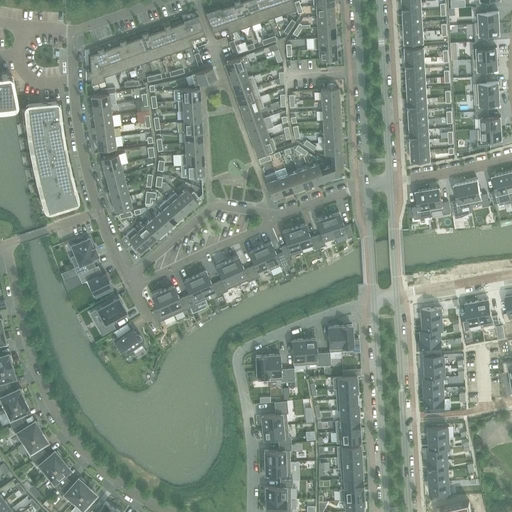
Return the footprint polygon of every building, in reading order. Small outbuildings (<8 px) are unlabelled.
[(240,2),(239,0),(236,0),(233,1),(234,4),(235,3),(239,16),(233,18),(237,30),(251,25),(243,1),(240,2)] [(244,0),(243,1),(251,25),(260,22),(255,10),(261,8),(258,0),(244,0)] [(258,0),(261,8),(255,10),(260,22),(274,17),(267,0),(258,0)] [(267,0),(274,17),(282,15),(277,2),(283,0),(267,0)] [(283,0),(277,2),(282,15),(296,10),(292,0),(283,0)] [(421,0),(403,1),(404,12),(422,11),(421,0)] [(223,8),(221,8),(227,28),(229,33),(237,30),(233,18),(239,16),(235,3),(234,4),(229,5),(228,4),(223,6),(223,8)] [(334,4),(316,5),(317,16),(334,15),(334,4)] [(477,6),(474,6),(474,13),(479,13),(479,23),(499,22),(499,11),(487,11),(486,5),(477,6)] [(227,28),(221,8),(218,9),(217,8),(211,10),(212,11),(206,13),(213,33),(227,28)] [(404,12),(403,12),(404,22),(423,21),(422,11),(404,12)] [(334,15),(317,16),(317,27),(335,26),(334,15)] [(191,41),(191,40),(205,35),(199,16),(192,18),(192,17),(186,19),(187,20),(184,21),(191,41)] [(180,36),(185,49),(193,46),(191,40),(191,41),(184,21),(181,22),(181,21),(175,23),(176,24),(170,26),(174,39),(180,36)] [(423,21),(404,22),(404,32),(423,31),(423,21)] [(479,23),(475,23),(476,41),(484,40),(484,41),(488,40),(488,34),(500,33),(499,22),(479,23)] [(164,28),(162,29),(170,54),(185,49),(180,36),(174,39),(170,26),(169,24),(164,26),(164,28)] [(335,26),(317,27),(318,37),(318,38),(336,37),(335,26)] [(158,44),(162,57),(170,54),(162,29),(159,30),(159,28),(153,30),(153,32),(148,34),(152,46),(158,44)] [(142,36),(140,37),(148,62),(162,57),(158,44),(152,46),(148,34),(147,31),(141,33),(142,36)] [(423,31),(404,32),(405,43),(424,42),(423,31)] [(136,52),(140,64),(148,62),(140,37),(137,38),(136,36),(131,38),(131,40),(126,42),(125,42),(130,54),(136,52)] [(318,37),(313,37),(314,49),(318,49),(318,48),(336,47),(336,37),(318,38),(318,37)] [(120,44),(117,45),(126,69),(140,64),(136,52),(130,54),(125,42),(126,42),(125,39),(119,41),(120,44)] [(476,41),(472,41),(473,59),(497,57),(497,46),(485,47),(484,41),(484,40),(476,41)] [(104,49),(104,50),(103,50),(108,62),(114,60),(118,72),(126,69),(117,45),(115,46),(114,44),(108,46),(109,48),(104,49)] [(424,46),(405,47),(406,58),(407,58),(425,57),(424,46)] [(104,77),(118,72),(114,60),(108,62),(103,50),(104,50),(103,47),(97,49),(98,52),(96,52),(104,77)] [(336,47),(318,48),(318,49),(319,60),(325,59),(326,64),(335,64),(335,59),(337,59),(336,47)] [(106,81),(104,77),(96,52),(90,54),(90,70),(88,70),(88,76),(90,76),(91,86),(106,81)] [(234,59),(224,63),(228,73),(245,67),(249,66),(245,55),(241,57),(234,59)] [(425,57),(407,58),(407,68),(425,67),(425,57)] [(497,57),(473,59),(474,76),(486,75),(486,69),(498,69),(497,57)] [(295,79),(292,66),(286,68),(288,80),(295,79)] [(191,75),(195,86),(216,78),(212,67),(191,75)] [(231,83),(248,77),(245,67),(228,73),(231,83)] [(407,68),(407,79),(426,78),(425,67),(407,68)] [(0,104),(7,103),(15,102),(14,95),(10,76),(8,76),(8,73),(1,74),(0,74),(0,104)] [(248,77),(231,83),(235,94),(256,86),(253,75),(248,77)] [(486,75),(474,76),(475,94),(500,92),(499,81),(487,81),(486,75)] [(426,78),(407,79),(408,89),(426,88),(426,78)] [(321,88),(321,99),(339,98),(339,87),(336,87),(335,83),(327,84),(327,88),(321,88)] [(239,104),(260,96),(256,86),(235,94),(239,104)] [(182,89),(182,99),(182,100),(200,99),(199,88),(182,89)] [(426,88),(408,89),(408,99),(409,99),(427,98),(426,88)] [(500,92),(475,94),(476,111),(488,110),(488,104),(500,103),(500,92)] [(91,95),(92,106),(110,104),(109,93),(91,95)] [(260,96),(239,104),(242,114),(259,108),(264,107),(260,96)] [(321,99),(322,110),(340,109),(339,98),(321,99)] [(427,98),(409,99),(410,109),(428,108),(427,98)] [(178,111),(183,111),(201,110),(200,99),(182,100),(182,99),(177,100),(178,111)] [(62,122),(62,117),(60,106),(58,106),(57,103),(28,106),(30,121),(32,136),(34,151),(37,166),(41,180),(44,195),(49,210),(77,202),(73,187),(69,174),(66,160),(63,146),(61,132),(59,122),(62,122)] [(92,106),(94,117),(112,115),(110,104),(92,106)] [(242,114),(246,124),(263,118),(259,108),(242,114)] [(410,109),(409,109),(409,119),(428,118),(428,108),(410,109)] [(322,110),(323,121),(340,120),(340,109),(322,110)] [(183,111),(183,121),(201,120),(201,110),(183,111)] [(488,110),(476,111),(476,118),(481,118),(481,128),(482,128),(502,127),(501,116),(489,116),(488,110)] [(94,117),(95,128),(113,126),(112,115),(94,117)] [(246,124),(250,134),(266,128),(263,118),(246,124)] [(428,118),(409,119),(410,130),(429,128),(428,118)] [(183,121),(184,132),(202,131),(201,120),(183,121)] [(341,130),(340,120),(323,121),(323,131),(341,130)] [(97,139),(114,136),(113,126),(95,128),(97,139)] [(481,128),(477,128),(478,146),(490,145),(490,139),(502,138),(502,127),(482,128),(481,128)] [(250,134),(253,144),(270,138),(266,128),(250,134)] [(429,128),(410,130),(410,131),(411,131),(411,140),(429,139),(429,128)] [(342,141),(341,130),(323,131),(324,142),(342,141)] [(184,132),(185,143),(203,142),(202,131),(184,132)] [(114,136),(97,139),(98,150),(116,147),(114,136)] [(270,138),(253,144),(257,155),(276,148),(272,137),(270,138)] [(411,140),(411,150),(430,149),(429,139),(411,140)] [(325,154),(331,153),(342,152),(342,141),(324,142),(325,154)] [(185,143),(185,153),(185,154),(203,153),(203,142),(185,143)] [(430,149),(411,150),(412,161),(431,160),(430,149)] [(342,152),(331,153),(332,165),(344,173),(343,167),(343,163),(345,163),(344,153),(342,153),(342,152)] [(101,158),(104,169),(121,164),(118,153),(101,158)] [(181,165),(186,165),(204,164),(203,153),(185,154),(185,153),(181,154),(181,165)] [(308,167),(314,184),(324,180),(318,163),(308,167)] [(104,169),(106,179),(124,175),(121,164),(104,169)] [(186,165),(187,176),(193,175),(193,179),(202,179),(202,175),(205,175),(204,164),(186,165)] [(296,168),(297,171),(303,188),(314,184),(308,167),(307,165),(296,168)] [(320,169),(324,180),(344,173),(332,165),(320,169)] [(287,174),(293,191),(303,188),(297,171),(287,174)] [(496,190),(490,192),(494,204),(511,199),(504,172),(493,175),(496,190)] [(277,178),(283,195),(293,191),(287,174),(277,178)] [(106,179),(109,190),(126,185),(124,175),(106,179)] [(283,195),(277,178),(266,182),(272,199),(283,195)] [(478,179),(466,182),(471,204),(482,202),(483,206),(490,205),(487,192),(481,194),(478,179)] [(458,199),(452,200),(454,212),(461,211),(460,206),(471,204),(466,182),(454,184),(458,199)] [(109,190),(112,200),(129,195),(126,185),(109,190)] [(440,186),(428,188),(432,216),(433,216),(432,211),(443,209),(443,214),(450,213),(448,200),(442,201),(440,186)] [(186,188),(178,195),(190,209),(198,202),(196,199),(199,197),(193,191),(191,193),(186,188)] [(418,205),(412,206),(414,219),(432,216),(428,188),(416,190),(418,205)] [(181,216),(190,209),(178,195),(175,192),(167,199),(181,216)] [(129,195),(112,200),(115,211),(132,206),(129,195)] [(161,210),(173,223),(181,216),(167,199),(158,206),(161,210)] [(153,217),(165,230),(173,223),(161,210),(153,217)] [(339,212),(328,216),(335,238),(346,234),(347,238),(353,236),(349,224),(344,226),(339,212)] [(321,233),(315,235),(319,247),(325,245),(324,242),(335,238),(328,216),(317,220),(321,233)] [(145,224),(157,237),(165,230),(153,217),(145,224)] [(137,231),(149,244),(157,237),(145,224),(137,231)] [(319,247),(315,235),(310,237),(305,224),(294,227),(301,249),(302,249),(312,245),(313,249),(319,247)] [(140,252),(149,244),(137,231),(134,227),(125,235),(133,243),(130,245),(135,252),(138,249),(140,252)] [(301,249),(294,227),(283,231),(287,245),(280,247),(282,252),(286,258),(292,256),(291,255),(293,254),(303,251),(302,249),(301,249)] [(78,274),(92,268),(89,260),(94,258),(93,257),(98,255),(98,254),(95,248),(95,247),(93,247),(89,238),(72,245),(76,255),(71,257),(78,274)] [(271,242),(260,247),(269,267),(269,268),(270,270),(281,265),(281,266),(287,264),(286,258),(282,252),(276,255),(271,242)] [(260,247),(249,252),(255,264),(249,267),(255,278),(260,276),(259,272),(269,268),(269,267),(260,247)] [(238,256),(227,261),(238,284),(248,280),(249,281),(255,278),(249,267),(244,269),(238,256)] [(222,279),(217,281),(222,293),(228,290),(227,289),(238,284),(227,261),(217,266),(222,279)] [(92,268),(78,274),(78,275),(81,273),(85,281),(87,280),(95,296),(113,287),(106,272),(98,276),(94,267),(98,266),(98,265),(92,268)] [(206,271),(195,276),(204,297),(205,296),(215,292),(216,296),(222,293),(217,281),(211,284),(206,271)] [(195,276),(184,281),(190,294),(185,296),(190,308),(196,305),(195,304),(206,299),(205,296),(204,297),(195,276)] [(173,286),(163,290),(174,315),(190,308),(185,296),(179,298),(173,286)] [(152,311),(157,322),(174,315),(163,290),(152,295),(158,308),(152,311)] [(509,312),(503,314),(505,323),(511,322),(511,294),(506,295),(509,312)] [(126,311),(119,298),(118,297),(118,298),(98,309),(97,309),(98,310),(105,323),(98,326),(102,334),(115,328),(110,320),(126,312),(127,312),(126,311)] [(489,299),(477,301),(482,328),(494,326),(499,324),(498,315),(492,316),(489,299)] [(468,320),(463,321),(465,331),(470,330),(470,327),(481,325),(481,328),(482,328),(477,301),(465,303),(468,320)] [(441,307),(422,308),(423,319),(442,318),(441,307)] [(442,318),(423,319),(424,330),(440,329),(443,329),(442,318)] [(114,339),(120,347),(123,345),(127,352),(132,349),(135,353),(143,347),(141,343),(144,341),(139,333),(137,334),(132,327),(131,328),(127,323),(113,331),(117,337),(114,339)] [(341,351),(340,325),(328,326),(330,352),(341,351)] [(352,325),(340,325),(341,351),(353,350),(353,352),(360,351),(359,339),(353,339),(352,325)] [(424,330),(421,330),(422,341),(441,340),(440,329),(424,330)] [(316,338),(304,339),(305,364),(316,364),(317,366),(324,365),(323,352),(317,353),(316,338)] [(293,365),(305,364),(304,339),(292,340),(293,365)] [(441,340),(422,341),(422,352),(442,351),(441,340)] [(110,346),(105,349),(111,360),(116,357),(110,346)] [(0,355),(0,369),(11,366),(10,362),(12,361),(10,354),(1,356),(1,355),(0,355)] [(281,381),(288,381),(287,368),(281,368),(280,354),(268,355),(269,380),(281,379),(281,381)] [(444,354),(425,355),(426,366),(445,365),(444,354)] [(257,381),(269,380),(268,355),(256,356),(257,381)] [(511,361),(502,363),(504,373),(510,372),(511,383),(511,361)] [(445,365),(426,366),(426,377),(443,376),(445,376),(445,365)] [(14,377),(11,366),(0,369),(0,389),(7,387),(5,381),(8,380),(8,379),(14,377)] [(336,388),(357,387),(357,375),(333,377),(333,389),(336,388)] [(426,377),(424,377),(424,388),(444,387),(443,376),(426,377)] [(9,392),(7,387),(0,389),(0,398),(1,398),(6,408),(24,399),(22,396),(25,395),(21,388),(13,392),(12,390),(9,392)] [(336,399),(358,397),(357,387),(336,388),(336,399)] [(444,387),(424,388),(425,399),(444,398),(444,387)] [(339,409),(358,408),(358,397),(336,399),(337,410),(339,410),(339,409)] [(444,398),(425,399),(426,411),(445,410),(444,398)] [(29,410),(24,399),(6,408),(7,411),(5,412),(11,427),(22,421),(20,415),(23,414),(22,413),(29,410)] [(274,401),(275,410),(282,409),(288,408),(287,400),(274,401)] [(288,412),(288,408),(282,409),(275,410),(276,414),(261,415),(262,427),(288,424),(286,413),(288,413),(288,412)] [(340,420),(359,419),(358,408),(339,409),(339,410),(340,420)] [(336,431),(360,430),(359,419),(340,420),(335,420),(336,431)] [(28,424),(25,426),(22,421),(11,427),(16,434),(18,432),(24,442),(41,431),(39,428),(41,427),(37,420),(29,425),(28,424)] [(278,444),(291,443),(290,436),(289,436),(288,424),(262,427),(264,439),(278,437),(278,439),(278,444)] [(448,426),(429,427),(430,438),(449,437),(448,426)] [(360,430),(336,431),(336,443),(360,441),(360,430)] [(47,441),(41,431),(24,442),(26,445),(24,446),(32,460),(42,452),(39,447),(42,446),(41,445),(47,441)] [(449,437),(430,438),(430,449),(447,448),(449,448),(449,437)] [(265,462),(290,461),(290,450),(291,450),(291,443),(278,444),(279,450),(264,450),(265,462)] [(337,457),(361,456),(361,444),(337,446),(337,457)] [(430,449),(428,449),(429,460),(448,459),(447,448),(430,449)] [(48,455),(46,457),(42,452),(32,460),(38,466),(40,465),(47,473),(62,460),(60,457),(62,456),(56,450),(49,456),(48,455)] [(340,468),(362,466),(361,456),(337,457),(338,468),(340,468)] [(448,459),(429,460),(429,471),(448,470),(448,459)] [(70,469),(62,460),(47,473),(49,476),(47,478),(57,490),(66,481),(63,477),(65,475),(64,474),(70,469)] [(290,473),(290,461),(265,462),(265,474),(280,474),(280,480),(292,480),(292,473),(290,473)] [(343,478),(362,477),(362,466),(340,468),(341,479),(343,479),(343,478)] [(448,470),(429,471),(430,482),(449,480),(448,470)] [(73,483),(71,485),(66,481),(57,490),(64,495),(66,494),(74,501),(87,486),(84,484),(86,482),(80,476),(74,483),(73,483)] [(344,489),(363,488),(362,477),(343,478),(343,479),(344,489)] [(292,487),(292,480),(280,480),(280,486),(265,486),(265,498),(291,498),(291,487),(292,487)] [(449,480),(430,482),(430,493),(450,492),(449,480)] [(96,494),(87,486),(74,501),(76,503),(75,505),(82,511),(89,511),(94,506),(90,502),(92,500),(91,499),(96,494)] [(345,500),(364,499),(363,488),(344,489),(339,489),(340,501),(345,500)] [(279,511),(292,511),(292,510),(291,510),(291,498),(265,498),(265,510),(280,510),(279,511)] [(345,500),(345,511),(364,510),(364,499),(345,500)] [(0,511),(5,511),(11,508),(4,500),(0,502),(0,511)] [(471,511),(469,500),(437,507),(438,511),(471,511)] [(95,511),(92,510),(89,511),(112,511),(115,508),(105,502),(100,509),(98,511),(95,511)]
